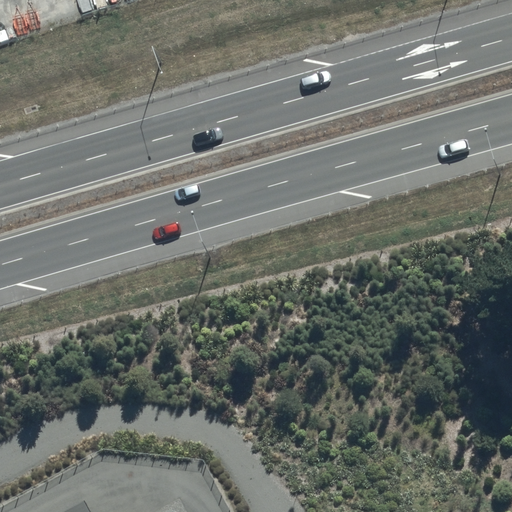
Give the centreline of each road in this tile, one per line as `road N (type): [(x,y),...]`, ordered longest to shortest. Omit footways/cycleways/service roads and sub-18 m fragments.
road 1 (trunk): [(511,118),(0,267)]
road 2 (trunk): [(0,187),(511,38)]
